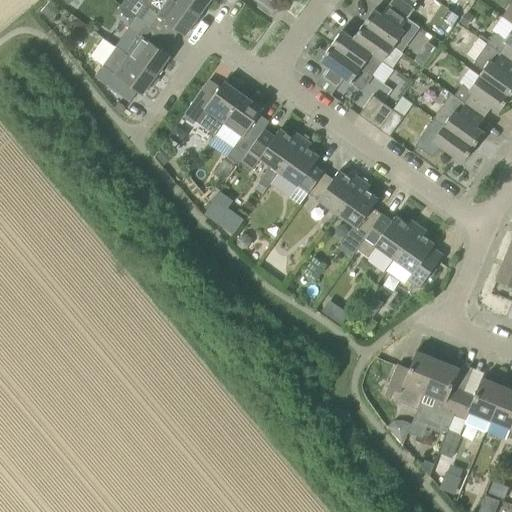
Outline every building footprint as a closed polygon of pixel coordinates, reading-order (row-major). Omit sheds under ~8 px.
[(137,17),(146,24),(151,27),(158,17),(185,36),(199,17),(175,0),(146,0),(144,3),(146,5),(137,17)] [(175,0),(199,17),(210,0),(175,0)] [(392,0),(389,5),(408,19),(415,8),(412,6),(416,0),(392,0)] [(51,21),(59,11),(49,2),(40,12),(51,21)] [(374,10),(363,25),(394,47),(402,52),(420,27),(415,24),(412,22),(408,19),(389,5),(388,6),(382,15),(374,10)] [(467,11),(461,20),(467,24),(473,15),(467,11)] [(146,24),(137,17),(116,47),(156,76),(170,56),(143,36),(139,33),(146,24)] [(342,31),(350,37),(355,30),(347,24),(342,31)] [(363,25),(353,39),(383,61),(394,47),(363,25)] [(501,54),(511,61),(511,30),(504,41),(496,35),(494,36),(488,43),(502,53),(501,54)] [(353,39),(350,37),(342,31),(339,35),(331,46),(372,76),(383,62),(383,61),(353,39)] [(511,61),(501,54),(488,44),(475,60),(476,65),(484,70),(479,76),(510,98),(511,94),(511,61)] [(337,89),(345,79),(362,91),(373,77),(372,76),(331,46),(320,61),(330,68),(322,79),(337,89)] [(95,76),(114,90),(130,102),(138,91),(142,95),(156,76),(116,47),(95,76)] [(419,53),(414,60),(422,66),(427,59),(419,53)] [(455,96),(484,118),(491,108),(499,113),(510,98),(479,76),(469,90),(463,86),(455,96)] [(193,125),(196,122),(215,135),(244,95),(224,82),(220,87),(210,80),(183,118),(193,125)] [(241,162),(264,130),(270,122),(259,115),(263,109),(244,95),(215,135),(233,149),(228,156),(229,157),(239,164),(241,162)] [(434,119),(474,148),(485,133),(477,127),(484,118),(455,96),(452,95),(434,119)] [(383,103),(373,96),(359,115),(369,122),(383,103)] [(369,122),(379,130),(393,110),(383,103),(369,122)] [(399,114),(404,107),(393,110),(379,130),(390,137),(403,118),(399,114)] [(434,119),(415,145),(433,158),(441,147),(463,163),(474,148),(434,119)] [(264,130),(241,162),(252,170),(261,159),(265,162),(271,166),(259,183),(267,188),(278,172),(279,172),(303,138),(295,132),(291,137),(280,129),(277,134),(274,137),(264,130)] [(308,193),(323,172),(313,165),(319,157),(308,149),(312,144),(303,138),(279,172),(298,186),(308,193)] [(164,149),(158,155),(164,162),(170,157),(164,149)] [(318,200),(338,214),(362,180),(354,174),(350,179),(339,171),(333,179),(323,172),(308,193),(318,200)] [(351,257),(356,250),(365,238),(380,218),(382,215),(372,207),(378,199),(367,191),(370,186),(362,180),(338,214),(354,226),(338,248),(351,257)] [(215,187),(207,198),(212,202),(220,191),(215,187)] [(214,201),(204,215),(216,223),(226,210),(214,201)] [(365,238),(356,250),(369,259),(377,248),(394,260),(418,225),(410,220),(407,224),(395,216),(389,225),(380,218),(365,238)] [(419,288),(424,280),(438,260),(429,253),(435,244),(423,236),(427,231),(418,225),(394,260),(414,274),(409,280),(419,288)] [(244,249),(249,248),(252,244),(253,238),(249,234),(244,233),(239,236),(237,241),(239,246),(244,249)] [(511,241),(496,281),(511,288),(511,241)] [(428,278),(436,284),(449,266),(441,260),(428,278)] [(373,296),(366,307),(376,314),(383,303),(373,296)] [(351,317),(340,309),(332,320),(343,328),(351,317)] [(398,364),(389,388),(394,390),(391,398),(418,409),(419,405),(420,405),(424,394),(438,360),(417,351),(409,369),(398,364)] [(424,394),(438,400),(428,425),(443,431),(447,432),(449,429),(450,425),(454,414),(464,391),(453,387),(460,369),(451,365),(445,363),(438,360),(424,394)] [(464,391),(454,414),(467,419),(465,424),(485,432),(488,424),(489,422),(504,387),(490,382),(482,378),(475,396),(464,391)] [(511,390),(504,387),(489,422),(511,430),(508,436),(511,438),(511,390)] [(461,434),(449,429),(447,432),(446,436),(439,453),(452,458),(462,434),(461,434)] [(420,464),(430,476),(434,464),(422,459),(420,464)] [(446,470),(440,486),(456,492),(462,476),(446,470)] [(491,481),(486,493),(499,497),(503,485),(491,481)] [(486,494),(484,499),(497,505),(499,500),(486,494)]
